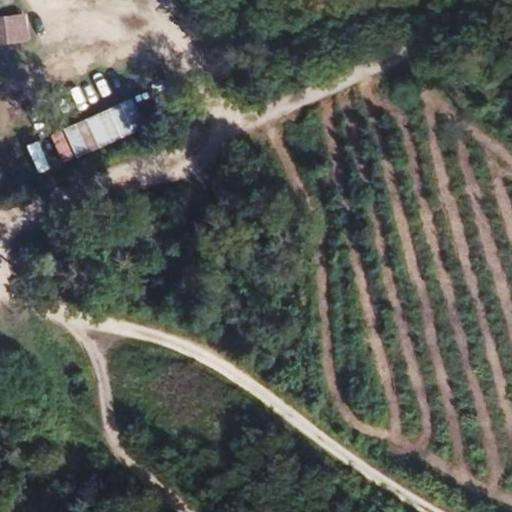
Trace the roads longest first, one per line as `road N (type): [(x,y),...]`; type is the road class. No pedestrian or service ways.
road 1 (track): [(0,207),(506,0)]
road 2 (track): [(0,296),(175,347),(224,370),(422,511)]
road 3 (unknown): [(173,511),(0,344)]
